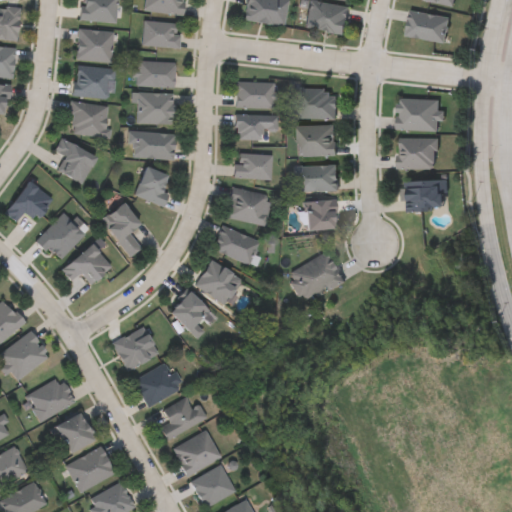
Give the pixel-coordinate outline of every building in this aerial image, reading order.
[(77,19),(79,0),(115,0),(112,23),(77,19)] [(283,0),(279,27),(240,20),(243,0),(283,0)] [(302,27),(306,0),(312,0),(347,6),(342,34),(302,27)] [(0,7),(17,7),(16,39),(0,39),(0,7)] [(444,41),(403,36),(406,10),(447,15),(444,41)] [(178,23),(177,47),(139,46),(141,21),(178,23)] [(73,59),(75,29),(111,31),(109,62),(73,59)] [(11,77),(0,76),(0,46),(13,47),(11,77)] [(171,87),(135,87),(135,62),(171,62),(171,87)] [(74,65),(112,68),(109,99),(70,95),(74,65)] [(232,108),(232,82),(272,82),(272,108),(232,108)] [(0,99),(0,84),(8,85),(6,100),(0,99)] [(334,118),(294,118),(294,89),(334,89),(334,118)] [(135,124),(135,93),(171,93),(171,124),(135,124)] [(394,130),(395,98),(437,100),(436,131),(394,130)] [(108,106),(104,137),(66,133),(70,101),(108,106)] [(259,130),(259,140),(232,140),(232,115),(275,115),(275,130),(259,130)] [(294,156),(294,125),(333,125),(333,156),(294,156)] [(172,133),(171,159),(128,158),(129,132),(172,133)] [(396,168),(396,138),(434,138),(434,168),(396,168)] [(93,155),(80,183),(53,171),(60,155),(52,151),(58,139),(93,155)] [(267,179),(231,178),(231,154),(268,155),(267,179)] [(335,164),(336,190),(295,191),(294,165),(335,164)] [(130,194),(141,166),(163,175),(157,190),(165,194),(160,206),(130,194)] [(2,214),(19,180),(48,195),(36,220),(19,211),(14,221),(2,214)] [(443,180),(443,210),(401,211),(401,181),(443,180)] [(267,195),(262,225),(223,218),(228,187),(267,195)] [(301,201),(332,201),(332,230),(301,230),(301,201)] [(97,218),(120,202),(134,224),(125,230),(137,248),(124,257),(97,218)] [(63,209),(85,229),(54,262),(32,241),(63,209)] [(248,264),(208,249),(217,225),(256,240),(248,264)] [(76,273),(67,281),(57,268),(87,242),(108,266),(86,284),(76,273)] [(288,284),(295,280),(289,270),(325,251),(340,279),(298,302),(288,284)] [(219,305),(190,283),(209,259),(238,280),(219,305)] [(164,311),(184,290),(205,311),(184,331),(164,311)] [(0,341),(0,300),(20,320),(0,341)] [(122,370),(109,342),(140,327),(154,355),(122,370)] [(47,356),(13,380),(0,361),(0,350),(29,330),(47,356)] [(173,370),(181,390),(141,405),(130,377),(164,364),(167,373),(173,370)] [(36,421),(22,395),(57,376),(71,403),(36,421)] [(203,419),(162,440),(156,428),(165,424),(159,410),(184,397),(188,405),(195,402),(203,419)] [(54,423),(79,412),(92,441),(67,452),(54,423)] [(0,440),(8,437),(0,420),(0,440)] [(182,475),(169,447),(204,431),(217,459),(182,475)] [(63,464),(99,446),(112,474),(76,491),(63,464)] [(0,455),(12,448),(26,472),(0,488),(0,455)] [(187,482),(217,465),(232,491),(201,508),(187,482)] [(43,506),(28,511),(3,511),(0,504),(0,495),(33,482),(43,506)] [(91,511),(84,499),(117,482),(131,508),(123,511),(91,511)] [(248,511),(217,511),(242,500),(248,511)]
